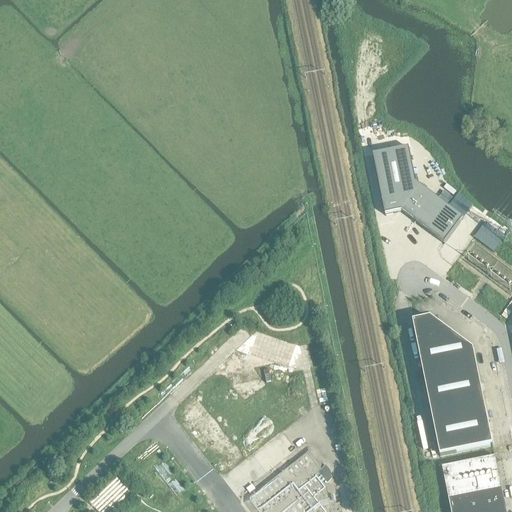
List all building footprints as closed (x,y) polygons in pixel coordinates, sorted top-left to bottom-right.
[(444,244),(463,219),(416,183),(409,148),(373,156),(385,216),(402,213),(444,244)] [(493,448),(473,351),(440,326),(438,318),(413,323),(440,457),(492,447),(492,448),(493,448)] [(318,472),(321,470),(308,453),(307,452),(307,453),(248,499),(249,501),(258,511),(332,511),(329,494),(327,483),(318,472)] [(442,469),(449,501),(502,490),(495,457),(494,457),(494,458),(442,469)] [(449,501),(450,511),(506,511),(502,490),(449,501)]
